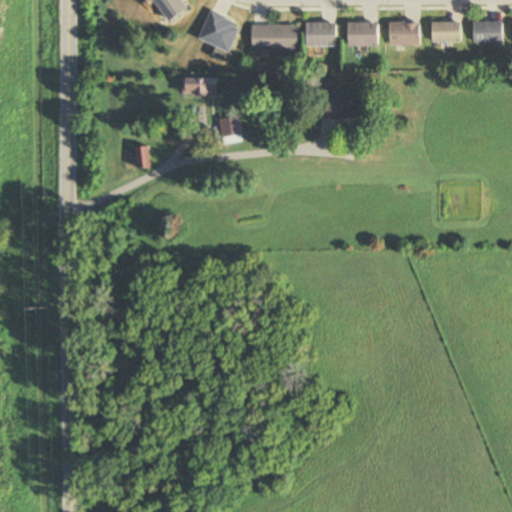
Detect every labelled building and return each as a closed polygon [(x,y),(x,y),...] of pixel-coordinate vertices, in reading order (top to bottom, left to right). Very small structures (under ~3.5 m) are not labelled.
[(190,9),(184,0),(155,0),(171,22),(190,9)] [(232,51),(242,24),(211,13),(201,41),(232,51)] [(422,45),(422,22),(391,22),(391,45),(422,45)] [(474,43),(504,43),(504,22),(474,22),(474,43)] [(307,23),(307,47),(338,47),(338,23),(307,23)] [(380,23),(349,23),(349,46),(380,46),(380,23)] [(433,23),(433,43),(463,43),(463,23),(433,23)] [(254,52),(299,52),(299,25),(254,25),(254,52)] [(184,96),(219,96),(219,78),(184,78),(184,96)] [(374,118),(374,94),(318,94),(318,118),(374,118)] [(219,120),(224,138),(243,134),(239,116),(219,120)] [(151,168),(150,147),(139,148),(139,168),(151,168)]
